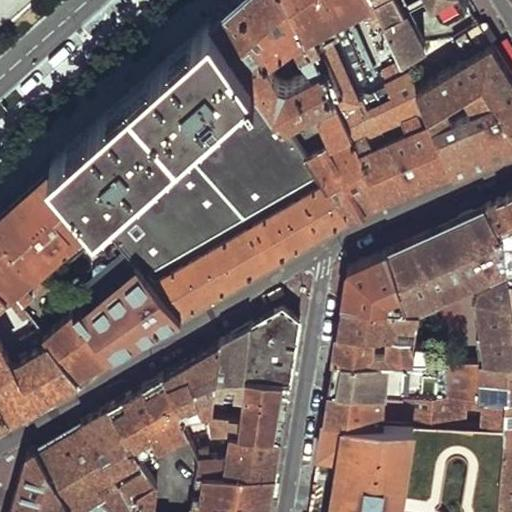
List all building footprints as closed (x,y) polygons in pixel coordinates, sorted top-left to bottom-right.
[(322,108),(319,117),(331,141),(352,131),(292,0),(229,0),(212,16),(281,119),(323,97),(326,104),(322,108)] [(370,131),(377,127),(367,103),(361,91),(357,91),(333,33),(349,25),(344,11),(363,1),(370,16),(383,10),(378,0),(292,0),(352,131),(354,137),(370,131)] [(378,0),(383,10),(402,52),(423,38),(407,0),(435,0),(440,6),(453,9),(468,0),(378,0)] [(344,11),(349,25),(370,16),(363,1),(344,11)] [(296,246),(345,218),(305,155),(281,119),(212,16),(178,46),(98,117),(51,159),(107,225),(124,246),(181,313),(222,289),(296,246)] [(468,53),(417,86),(426,107),(453,168),(500,149),(511,143),(511,71),(500,51),(486,30),(479,18),(457,34),(468,53)] [(417,86),(405,58),(390,65),(385,71),(386,78),(391,92),(401,118),(405,116),(426,107),(417,86)] [(401,118),(391,92),(367,103),(377,127),(401,118)] [(426,107),(405,116),(408,127),(374,141),(370,131),(354,137),(381,197),(417,183),(453,168),(426,107)] [(305,155),(345,218),(369,204),(381,197),(354,137),(352,131),(331,141),(305,155)] [(0,203),(0,219),(47,276),(101,231),(107,225),(51,159),(22,184),(0,203)] [(511,236),(511,189),(507,192),(488,201),(504,237),(511,236)] [(443,358),(511,359),(511,306),(509,276),(504,237),(488,201),(438,223),(389,246),(406,305),(418,305),(413,331),(412,341),(426,342),(425,358),(443,358)] [(0,278),(7,288),(21,304),(32,295),(20,281),(28,273),(41,287),(50,280),(47,276),(0,219),(0,278)] [(107,225),(101,231),(117,252),(124,246),(107,225)] [(181,313),(124,246),(117,252),(66,297),(72,305),(112,353),(147,333),(181,313)] [(406,305),(389,246),(371,254),(350,264),(347,271),(342,301),(406,305)] [(78,373),(47,336),(16,354),(0,329),(0,293),(7,288),(0,278),(0,392),(11,412),(45,392),(78,373)] [(252,321),(246,374),(291,377),(295,356),(302,311),(289,301),(277,307),(252,321)] [(388,330),(413,331),(418,305),(406,305),(342,301),(340,315),(337,328),(378,330),(388,330)] [(112,353),(72,305),(44,331),(47,336),(78,373),(93,364),(112,353)] [(221,339),(215,399),(243,403),(246,374),(252,321),(237,330),(221,339)] [(333,355),(425,358),(426,342),(412,341),(413,331),(388,330),(388,345),(378,345),(378,330),(337,328),(335,343),(333,355)] [(165,371),(195,437),(212,429),(214,411),(215,399),(221,339),(191,356),(165,371)] [(328,387),(442,392),(443,358),(425,358),(333,355),(330,372),(328,387)] [(511,395),(511,359),(443,358),(442,392),(507,396),(511,395)] [(191,511),(193,500),(198,470),(201,452),(195,437),(165,371),(137,387),(110,403),(138,452),(147,466),(158,459),(151,448),(173,437),(183,459),(177,495),(179,498),(176,511),(191,511)] [(242,414),(240,432),(282,437),(291,377),(246,374),(243,403),(242,414)] [(326,402),(323,416),(381,419),(382,396),(396,397),(396,420),(418,421),(504,424),(507,396),(442,392),(328,387),(326,402)] [(0,418),(11,412),(0,392),(0,418)] [(83,418),(111,468),(133,457),(138,452),(110,403),(83,418)] [(214,411),(212,429),(229,431),(240,432),(242,414),(214,411)] [(381,419),(323,416),(317,451),(337,455),(333,481),(328,511),(403,511),(418,421),(396,420),(381,419)] [(133,511),(135,505),(137,492),(128,497),(119,481),(111,468),(83,418),(61,431),(38,444),(76,507),(79,511),(133,511)] [(201,452),(198,470),(225,470),(229,431),(212,429),(195,437),(201,452)] [(240,432),(229,431),(225,470),(276,471),(282,437),(240,432)] [(511,511),(511,434),(504,434),(498,511),(511,511)] [(11,509),(15,511),(74,511),(76,507),(38,444),(27,450),(19,480),(11,509)] [(138,452),(133,457),(140,470),(147,466),(138,452)] [(156,482),(147,466),(140,470),(119,481),(128,497),(137,492),(156,482)] [(198,470),(193,500),(207,500),(218,501),(271,502),(276,471),(225,470),(198,470)] [(137,492),(135,505),(156,507),(157,481),(156,482),(137,492)] [(193,500),(191,511),(206,511),(207,500),(193,500)] [(269,511),(271,502),(218,501),(217,511),(269,511)]
